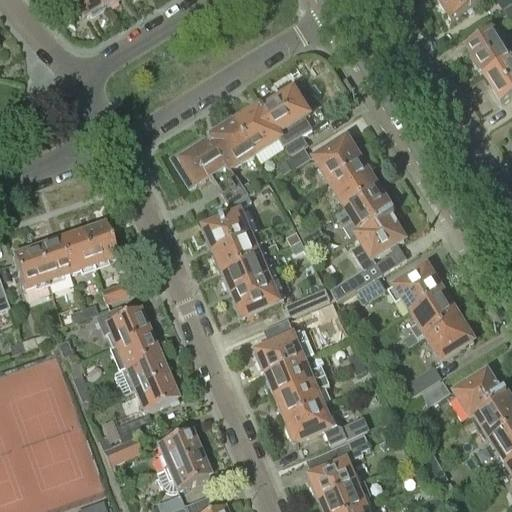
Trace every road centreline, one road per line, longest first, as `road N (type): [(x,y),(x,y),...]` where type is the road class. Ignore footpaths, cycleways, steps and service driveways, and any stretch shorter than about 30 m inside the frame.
road 1 (residential): [(272,511),(115,145)]
road 2 (tertiary): [(331,14),(511,303)]
road 3 (tertiary): [(511,220),(371,0)]
road 4 (residential): [(115,145),(331,14)]
road 5 (residential): [(210,0),(78,86)]
road 6 (residential): [(0,186),(115,145)]
